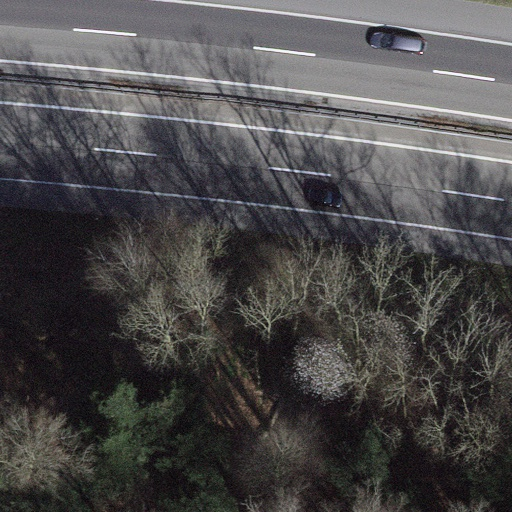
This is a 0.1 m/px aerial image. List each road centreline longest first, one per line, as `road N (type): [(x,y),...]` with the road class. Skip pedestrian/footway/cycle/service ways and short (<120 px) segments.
road 1 (motorway): [(0,142),(511,202)]
road 2 (motorway): [(511,82),(0,22)]
